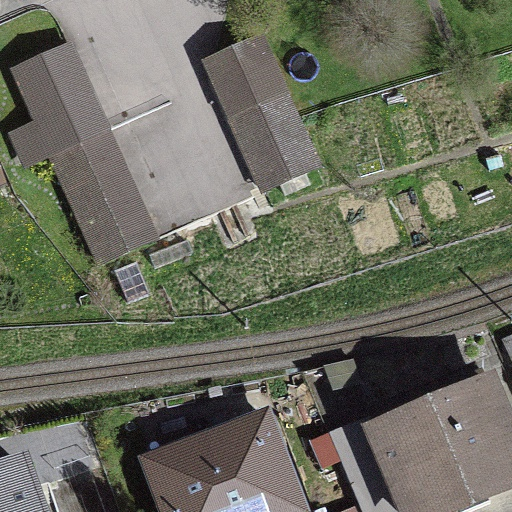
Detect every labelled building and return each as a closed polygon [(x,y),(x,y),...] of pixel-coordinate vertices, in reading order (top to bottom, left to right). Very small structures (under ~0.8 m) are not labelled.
[(260,38),(205,63),(263,192),(318,167),(260,38)] [(99,265),(156,240),(69,46),(13,71),(99,265)] [(329,433),(363,511),(405,511),(373,435),(489,387),(482,371),(329,433)] [(442,511),(511,483),(511,441),(489,387),(373,435),(405,511),(442,511)] [(300,511),(265,418),(147,462),(166,511),(300,511)] [(0,511),(39,511),(23,467),(0,474),(0,511)]
